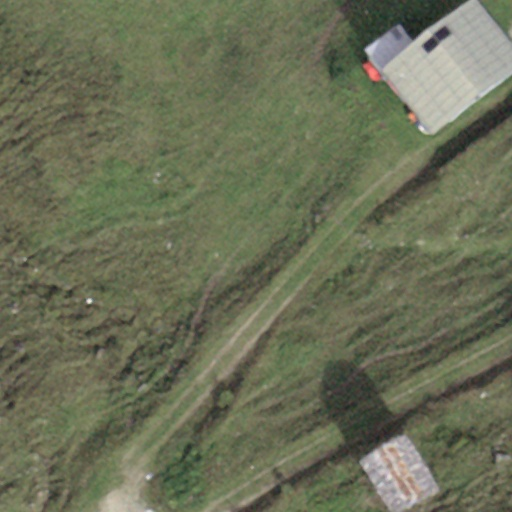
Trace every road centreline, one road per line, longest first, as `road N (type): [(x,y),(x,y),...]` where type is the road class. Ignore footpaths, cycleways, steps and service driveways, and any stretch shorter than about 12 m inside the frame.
road 1 (track): [(403,179),(294,280),(146,458),(124,494),(124,511)]
road 2 (track): [(222,511),(511,344)]
